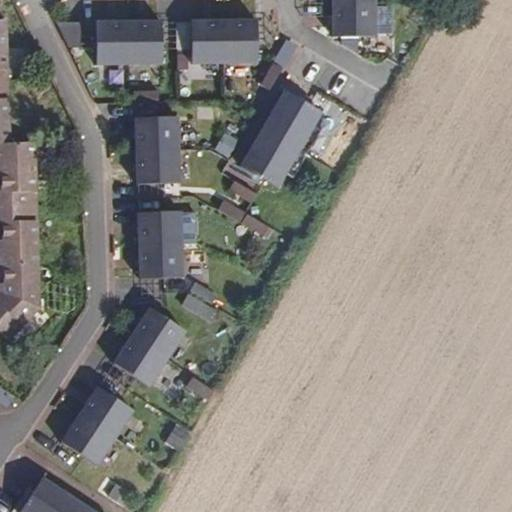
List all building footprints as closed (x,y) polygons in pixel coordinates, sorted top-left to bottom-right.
[(375,34),(374,0),(331,0),(331,33),(375,34)] [(0,82),(11,82),(7,17),(0,19),(0,82)] [(253,62),(254,20),(188,20),(188,63),(253,62)] [(158,63),(158,22),(93,21),(93,63),(158,63)] [(80,22),(57,23),(68,46),(80,46),(80,22)] [(282,39),(271,60),(282,65),(292,44),(282,39)] [(183,52),(174,51),(172,71),(182,71),(183,52)] [(282,65),(271,60),(258,85),(268,91),(282,65)] [(0,142),(15,141),(11,82),(0,82),(0,142)] [(157,102),(156,89),(132,92),(134,104),(157,102)] [(276,187),(319,111),(282,90),(239,166),(276,187)] [(177,182),(176,117),(133,118),(135,183),(177,182)] [(239,141),(225,132),(213,149),(228,158),(239,141)] [(0,214),(37,215),(35,142),(15,141),(0,142),(0,176),(1,188),(0,187),(0,214)] [(247,213),(223,200),(217,211),(241,223),(247,213)] [(181,278),(179,211),(136,212),(138,279),(181,278)] [(274,227),(247,213),(241,223),(269,238),(274,227)] [(0,269),(37,268),(37,215),(0,214),(0,223),(3,225),(6,236),(0,237),(0,269)] [(40,309),(37,268),(0,269),(0,272),(3,283),(0,287),(0,335),(9,342),(40,309)] [(188,294),(212,306),(218,294),(195,282),(188,294)] [(188,294),(187,293),(181,304),(213,320),(218,309),(212,306),(188,294)] [(150,384),(185,328),(150,304),(114,360),(150,384)] [(215,392),(190,375),(183,384),(208,401),(215,392)] [(97,465),(133,410),(98,385),(60,442),(97,465)] [(15,397),(0,388),(0,401),(10,407),(15,397)] [(186,430),(176,423),(164,441),(174,448),(186,430)] [(98,511),(44,476),(19,511),(20,511),(98,511)]
